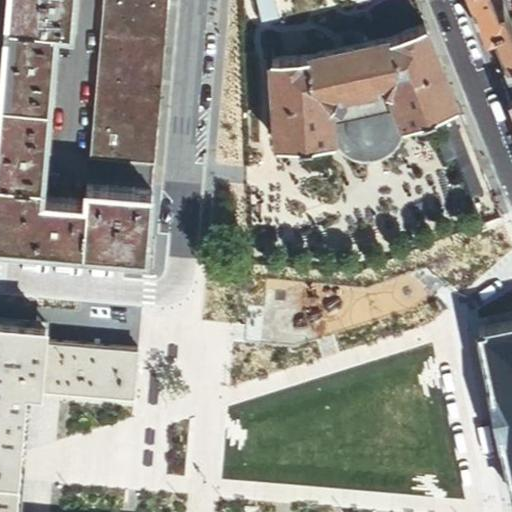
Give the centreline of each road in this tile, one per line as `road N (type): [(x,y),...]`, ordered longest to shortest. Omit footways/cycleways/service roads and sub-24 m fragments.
road 1 (residential): [(0,281),(149,295),(177,276),(198,0)]
road 2 (residential): [(511,176),(440,0)]
